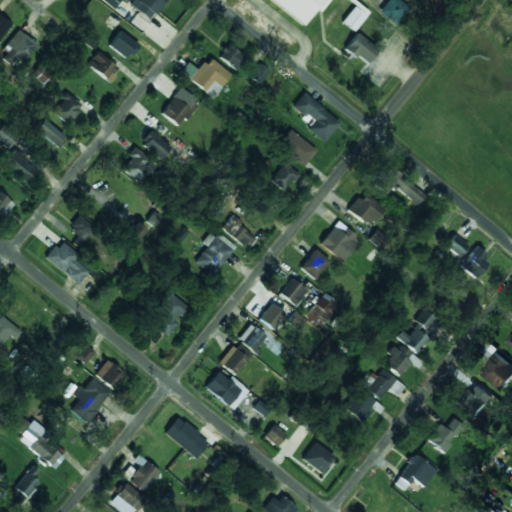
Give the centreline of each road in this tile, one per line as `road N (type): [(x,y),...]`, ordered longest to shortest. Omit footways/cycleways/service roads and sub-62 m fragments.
road 1 (residential): [(65,511),(481,0)]
road 2 (residential): [(327,511),(0,243)]
road 3 (residential): [(511,243),(217,4)]
road 4 (residential): [(0,266),(217,4)]
road 5 (residential): [(331,511),(511,287)]
